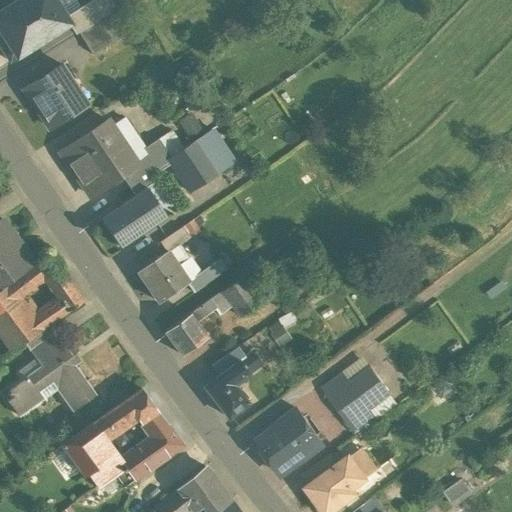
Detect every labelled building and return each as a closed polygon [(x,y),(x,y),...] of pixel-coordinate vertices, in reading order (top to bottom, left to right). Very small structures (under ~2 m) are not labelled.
[(54,0),(19,0),(0,12),(0,30),(5,38),(0,41),(0,48),(9,62),(69,24),(66,18),(54,0)] [(113,11),(106,0),(94,0),(66,18),(69,24),(76,34),(80,32),(101,19),(113,11)] [(101,19),(80,32),(93,53),(114,40),(101,19)] [(62,64),(25,89),(50,127),(82,106),(67,83),(73,79),(62,64)] [(159,70),(139,83),(146,94),(166,81),(159,70)] [(180,143),(202,132),(192,112),(170,122),(180,143)] [(107,120),(61,151),(91,196),(111,182),(114,185),(125,178),(122,175),(137,164),(136,163),(107,120)] [(171,155),(168,157),(169,158),(192,191),(234,162),(211,128),(171,155)] [(159,138),(144,148),(149,154),(136,163),(137,164),(122,175),(125,178),(129,185),(169,158),(168,157),(171,155),(159,138)] [(146,188),(101,219),(120,247),(165,216),(146,188)] [(3,219),(0,221),(0,289),(10,282),(36,263),(3,219)] [(183,228),(160,244),(166,253),(167,252),(179,244),(180,245),(190,238),(183,228)] [(180,245),(179,244),(167,252),(177,267),(189,259),(180,245)] [(166,253),(137,272),(158,302),(188,282),(177,267),(167,252),(166,253)] [(36,263),(10,282),(21,296),(26,293),(47,277),(51,282),(63,272),(50,253),(36,263)] [(84,301),(63,272),(51,282),(62,297),(39,314),(33,304),(0,327),(0,332),(13,350),(70,309),(71,310),(84,301)] [(241,278),(222,291),(228,301),(229,301),(240,317),(259,304),(241,278)] [(0,289),(0,327),(33,304),(26,293),(21,296),(10,282),(0,289)] [(222,291),(207,302),(213,312),(228,301),(222,291)] [(207,302),(190,315),(196,324),(213,312),(207,302)] [(190,315),(165,332),(182,356),(207,338),(196,324),(190,315)] [(48,327),(26,343),(36,358),(58,342),(48,327)] [(58,342),(36,358),(42,365),(9,388),(14,394),(8,399),(19,414),(57,387),(73,409),(95,393),(74,363),(80,359),(77,353),(78,352),(79,350),(79,348),(78,346),(76,344),(75,344),(73,343),(71,344),(64,349),(58,342)] [(236,347),(210,366),(219,376),(239,361),(240,361),(244,358),(236,347)] [(244,358),(240,361),(249,374),(261,365),(251,352),(244,358)] [(219,376),(206,386),(229,417),(248,403),(234,385),(249,374),(240,361),(239,361),(219,376)] [(349,382),(342,372),(321,388),(356,435),(377,420),(370,410),(391,395),(370,367),(349,382)] [(142,387),(92,421),(105,438),(106,437),(137,416),(141,423),(142,423),(151,436),(167,425),(158,412),(159,411),(142,387)] [(297,409),(255,440),(281,475),(323,444),(297,409)] [(92,421),(62,441),(85,473),(88,471),(98,485),(115,474),(125,467),(119,458),(121,457),(115,450),(106,437),(105,438),(92,421)] [(121,457),(119,458),(125,467),(134,480),(184,445),(169,423),(167,425),(151,436),(121,457)] [(330,454),(302,475),(309,486),(338,464),(330,454)] [(309,486),(306,488),(323,511),(330,511),(355,494),(352,489),(366,478),(349,456),(338,464),(309,486)] [(203,466),(163,501),(171,511),(194,511),(203,505),(208,511),(215,511),(224,506),(231,500),(203,466)] [(125,467),(115,474),(124,487),(134,480),(125,467)] [(461,481),(455,485),(447,491),(445,493),(454,505),(468,494),(470,493),(461,481)] [(445,488),(447,491),(455,485),(453,482),(445,488)] [(239,511),(231,500),(224,506),(215,511),(239,511)] [(171,511),(163,501),(149,511),(171,511)]
